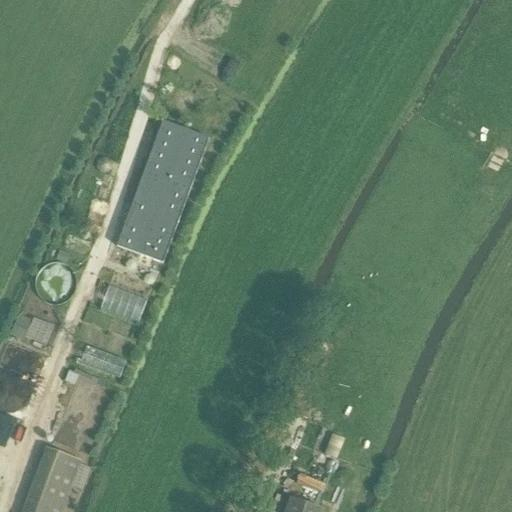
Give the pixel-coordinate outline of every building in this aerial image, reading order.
[(200,74),(130,187),(172,213),(242,100),(200,74)] [(99,164),(98,170),(104,174),(109,170),(109,164),(104,161),(99,164)] [(18,318),(10,336),(23,342),(25,337),(32,323),(18,318)] [(68,374),(64,383),(74,387),(78,378),(68,374)] [(61,511),(80,463),(50,452),(27,511),(61,511)] [(320,511),(321,510),(290,500),(286,511),(320,511)]
